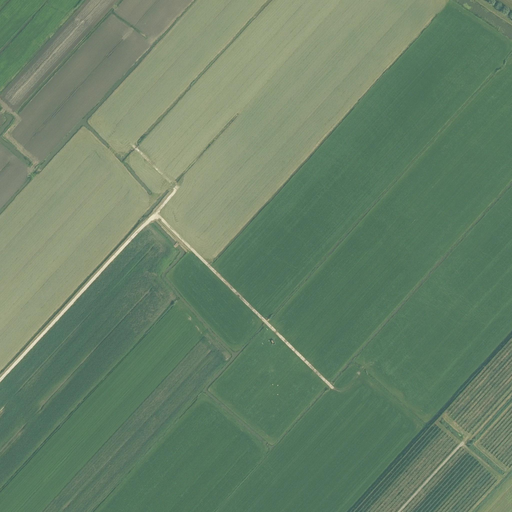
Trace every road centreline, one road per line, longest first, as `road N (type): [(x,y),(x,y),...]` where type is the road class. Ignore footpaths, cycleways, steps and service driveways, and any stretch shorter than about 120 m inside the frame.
road 1 (track): [(0,379),(177,188),(130,144)]
road 2 (track): [(155,214),(330,386)]
